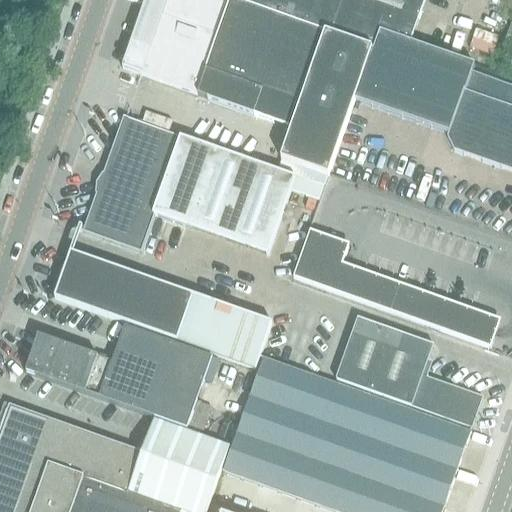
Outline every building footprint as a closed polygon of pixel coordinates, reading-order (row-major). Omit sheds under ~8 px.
[(281,164),(328,179),(340,145),(371,51),(226,0),(152,0),(128,69),(122,67),(121,70),(198,96),(196,100),(292,133),(281,164)] [(425,0),(226,0),(371,51),(374,52),(380,33),(410,44),(425,0)] [(511,171),(511,89),(472,75),(474,68),(380,35),(358,98),(452,131),(449,138),(456,152),(511,171)] [(269,256),(296,180),(126,119),(85,233),(142,254),(156,216),(269,256)] [(342,267),(349,247),(324,238),(311,234),(312,233),(311,233),(294,280),(491,350),(492,349),(491,349),(496,336),(500,323),(342,267)] [(256,370),(272,325),(216,305),(71,253),(55,299),(109,318),(256,370)] [(434,348),(358,321),(337,381),(473,430),(484,399),(424,378),(434,348)] [(155,420),(188,431),(213,360),(126,328),(113,364),(39,338),(26,374),(155,420)] [(330,511),(443,511),(471,434),(264,360),(233,447),(224,474),(330,511)] [(171,511),(128,497),(142,455),(10,408),(0,435),(0,511),(171,511)] [(210,511),(224,474),(233,447),(188,431),(155,420),(142,455),(128,497),(171,511),(210,511)]
